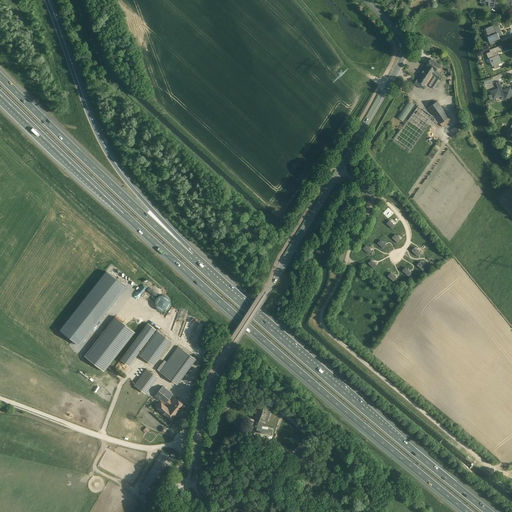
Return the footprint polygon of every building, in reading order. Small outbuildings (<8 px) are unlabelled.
[(498,23),(484,28),(484,29),(485,29),(488,36),(487,36),(489,43),(490,42),(494,41),(500,39),(499,36),(502,34),(498,23)] [(488,59),(491,58),(495,69),(500,67),(499,64),(502,62),(498,52),(503,50),(501,45),(492,49),(492,51),(486,53),(488,59)] [(431,59),(415,83),(423,89),(427,84),(434,89),(443,76),(435,71),(440,64),(431,59)] [(490,91),(491,94),(493,99),(504,95),(505,98),(511,95),(511,91),(510,87),(503,90),(499,81),(496,82),(498,88),(490,91)] [(414,106),(408,101),(397,118),(403,122),(414,106)] [(437,101),(428,108),(439,124),(448,118),(449,117),(437,101)] [(428,115),(428,119),(426,118),(422,118),(421,118),(420,118),(419,118),(416,118),(415,115),(413,117),(410,115),(403,128),(404,129),(401,131),(407,131),(409,134),(412,134),(413,135),(411,139),(412,139),(417,142),(432,118),(431,118),(431,117),(428,115)] [(459,122),(450,130),(453,134),(462,126),(459,122)] [(390,220),(387,223),(393,229),(396,226),(395,225),(390,221),(390,220)] [(395,234),(392,238),(398,243),(401,240),(399,238),(397,236),(395,234)] [(380,240),(378,243),(384,249),(386,245),(385,244),(383,242),(380,240)] [(366,245),(363,248),(369,254),(372,251),(370,249),(368,247),(366,245)] [(414,247),(412,251),(418,256),(421,253),(420,253),(419,251),(417,249),(414,247)] [(371,260),(368,263),(374,269),(377,265),(375,264),(373,262),(371,260)] [(420,262),(417,265),(423,271),(426,267),(424,266),(422,264),(420,262)] [(405,267),(402,270),(408,276),(411,273),(409,271),(407,269),(405,267)] [(125,287),(106,271),(59,330),(79,345),(125,287)] [(391,273),(388,276),(394,281),(397,278),(395,277),(393,275),(391,273)] [(169,310),(168,295),(155,295),(155,310),(169,310)] [(114,316),(84,356),(104,371),(134,332),(114,316)] [(147,322),(121,359),(129,365),(155,328),(147,322)] [(169,340),(156,330),(139,355),(152,364),(169,340)] [(194,358),(178,346),(164,365),(162,363),(157,369),(176,383),(194,358)] [(146,369),(134,385),(146,393),(157,377),(146,369)] [(185,406),(175,398),(174,397),(171,401),(169,399),(173,394),(163,385),(154,396),(158,400),(159,400),(162,402),(165,404),(168,406),(167,407),(161,402),(157,408),(160,411),(173,421),(185,406)] [(256,401),(272,406),(275,398),(259,392),(256,401)] [(259,407),(255,419),(259,420),(256,432),(271,435),(272,430),(268,430),(262,428),(261,428),(263,421),(264,422),(264,421),(267,422),(270,411),(267,410),(259,407)] [(174,458),(163,451),(140,490),(152,497),(174,458)]
